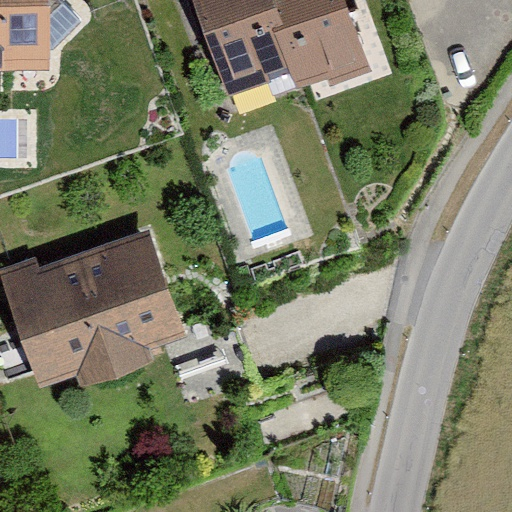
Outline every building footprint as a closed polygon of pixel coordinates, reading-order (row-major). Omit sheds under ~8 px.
[(65,0),(0,0),(0,69),(66,69),(65,0)] [(209,0),(239,85),(306,62),(284,0),(209,0)] [(359,0),(284,0),(306,62),(313,81),(380,57),(359,0)] [(157,217),(12,273),(52,376),(197,320),(157,217)] [(208,327),(176,358),(213,395),(245,365),(208,327)]
